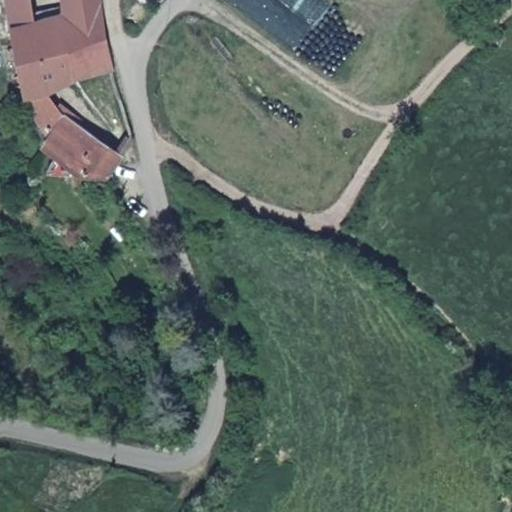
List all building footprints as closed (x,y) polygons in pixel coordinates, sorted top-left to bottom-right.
[(39,16),(36,0),(7,0),(12,21),(39,16)] [(106,4),(105,0),(73,0),(75,10),(78,9),(106,4)] [(112,37),(106,4),(78,9),(84,42),(112,37)] [(19,53),(80,42),(84,42),(78,9),(75,10),(39,16),(12,21),(19,53)] [(112,37),(84,42),(80,42),(88,77),(120,67),(112,37)] [(33,93),(56,86),(88,77),(80,42),(19,53),(25,82),(33,93)] [(68,118),(56,86),(33,93),(56,126),(68,118)] [(121,156),(68,118),(56,126),(46,137),(81,170),(105,174),(121,156)]
